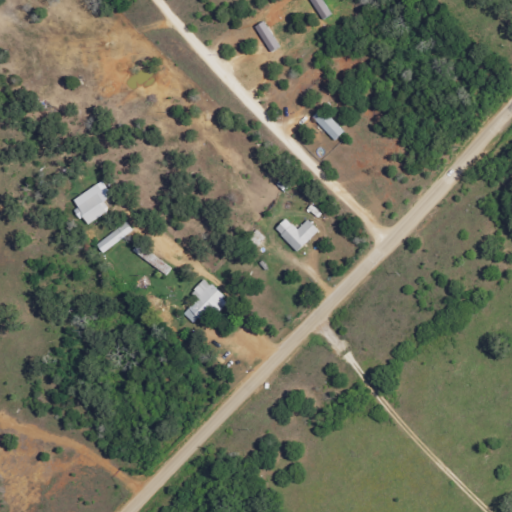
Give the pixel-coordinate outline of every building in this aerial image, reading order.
[(347,132),(325,108),(315,118),(337,141),(347,132)] [(77,200),(81,207),(78,209),(89,226),(110,211),(105,203),(115,196),(105,181),(77,200)] [(312,219),(300,230),(290,218),(279,229),(300,252),(323,231),(312,219)] [(104,252),(137,233),(131,223),(98,242),(104,252)] [(200,300),(186,313),(197,325),(216,307),(221,312),(232,302),(209,278),(193,293),(200,300)]
